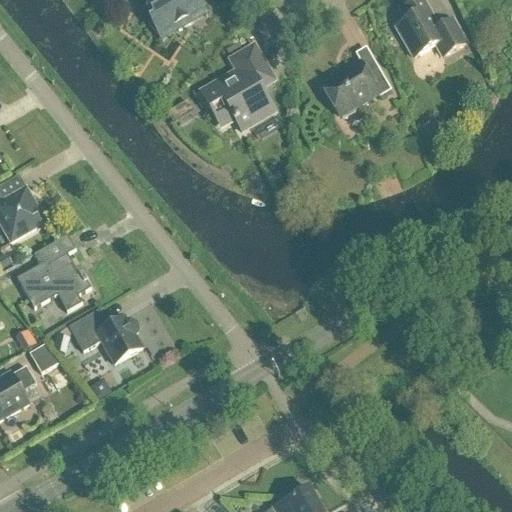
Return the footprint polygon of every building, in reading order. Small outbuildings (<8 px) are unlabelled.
[(141,0),(150,14),(157,9),(162,18),(150,25),(151,27),(149,29),(159,41),(160,42),(176,32),(179,35),(193,27),(192,23),(205,16),(195,0),(141,0)] [(443,62),(466,49),(453,25),(439,33),(421,3),(401,14),(408,25),(397,32),(414,63),(437,50),(443,62)] [(238,76),(201,98),(211,115),(212,114),(214,116),(217,119),(226,124),(230,126),(233,125),(235,124),(242,137),(275,117),(258,87),(271,80),(254,52),(231,65),(238,76)] [(346,123),(355,118),(356,114),(355,111),(377,98),(380,102),(391,95),(378,73),(368,79),(360,66),(345,75),(347,78),(322,93),(339,121),(341,119),(346,123)] [(177,114),(169,119),(174,129),(183,124),(177,114)] [(429,159),(446,152),(435,126),(418,134),(429,159)] [(0,197),(0,228),(11,248),(37,233),(38,235),(49,229),(39,211),(37,212),(26,193),(5,206),(0,197)] [(87,286),(88,286),(83,278),(79,279),(68,260),(76,255),(68,241),(34,260),(40,271),(17,284),(34,314),(58,301),(67,318),(83,309),(79,302),(92,294),(87,286)] [(126,325),(125,323),(113,330),(107,328),(100,315),(69,333),(84,358),(102,348),(115,370),(143,354),(135,341),(137,339),(138,336),(138,333),(137,330),(136,328),(134,326),(131,325),(126,325)] [(24,356),(37,349),(29,335),(16,342),(24,356)] [(30,359),(42,380),(60,369),(45,351),(30,359)] [(13,380),(11,377),(0,383),(0,426),(29,410),(22,398),(36,390),(27,372),(13,380)] [(318,511),(309,495),(279,511),(318,511)]
